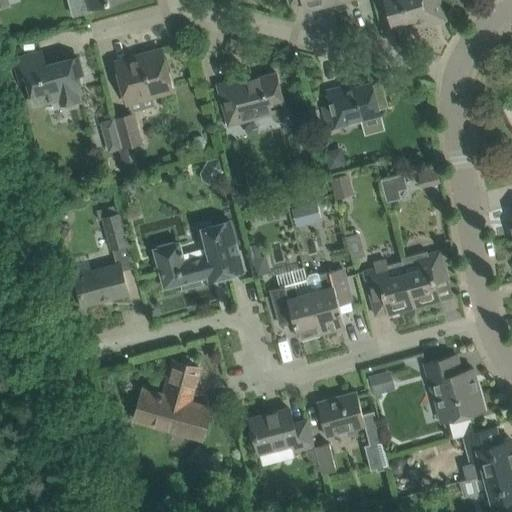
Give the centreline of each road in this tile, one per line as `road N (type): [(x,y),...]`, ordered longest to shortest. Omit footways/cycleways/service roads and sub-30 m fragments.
road 1 (residential): [(86,352),(222,320),(237,331),(251,370),(270,381),(481,325)]
road 2 (residential): [(452,84),(177,14)]
road 3 (residential): [(452,84),(464,207)]
